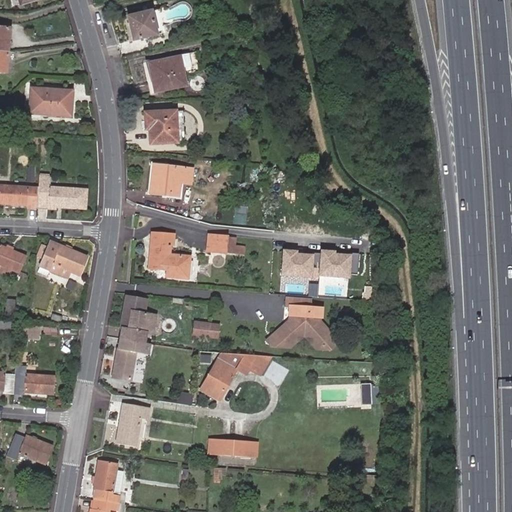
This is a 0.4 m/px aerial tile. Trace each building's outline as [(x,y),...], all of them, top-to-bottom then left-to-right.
[(21,9),(17,0),(9,0),(13,12),(21,9)] [(40,0),(17,0),(21,9),(41,3),(40,0)] [(134,41),(157,36),(152,13),(129,19),(134,41)] [(0,72),(9,73),(12,30),(0,29),(0,72)] [(154,95),(186,90),(180,59),(152,64),(156,83),(152,84),(154,95)] [(74,92),(33,90),(31,113),(72,116),(74,92)] [(149,146),(177,145),(175,114),(144,115),(144,123),(147,123),(148,132),(149,131),(149,146)] [(180,185),(183,185),(191,186),(192,171),(153,167),(149,195),(163,197),(163,193),(179,195),(180,185)] [(50,178),(40,177),(39,189),(37,209),(47,210),(48,207),(82,209),(83,191),(49,188),(50,178)] [(27,208),(37,209),(39,189),(28,188),(28,187),(0,184),(0,202),(27,205),(27,208)] [(181,201),(183,185),(180,185),(179,195),(163,193),(163,197),(163,198),(181,201)] [(149,259),(148,270),(162,271),(164,272),(163,279),(185,281),(187,258),(167,256),(168,246),(171,247),(173,236),(150,234),(149,245),(147,245),(146,255),(151,255),(151,260),(149,259)] [(233,241),(226,240),(207,238),(205,255),(225,257),(241,258),(242,249),(232,248),(233,241)] [(0,275),(3,277),(6,269),(14,272),(21,274),(27,257),(0,246),(0,245),(0,275)] [(52,264),(71,272),(80,276),(86,259),(59,248),(58,249),(49,245),(47,251),(41,248),(36,259),(43,262),(40,269),(49,272),(52,264)] [(297,251),(282,250),(281,277),(312,279),(313,254),(297,253),(297,251)] [(336,251),(320,250),(319,277),(350,279),(351,255),(335,254),(336,251)] [(68,279),(71,272),(52,264),(49,272),(68,279)] [(45,280),(49,272),(40,269),(38,268),(35,276),(45,280)] [(6,269),(3,277),(11,280),(14,272),(6,269)] [(121,340),(143,343),(144,338),(152,339),(155,318),(142,316),(145,300),(127,297),(122,329),(123,330),(121,340)] [(285,318),(295,318),(295,325),(292,328),(288,324),(267,343),(271,349),(289,350),(304,337),(315,351),(318,348),(326,348),(328,351),(337,344),(317,320),(320,320),(321,311),(310,311),(310,302),(284,300),(284,309),(285,309),(285,318)] [(11,325),(0,323),(0,331),(11,332),(11,325)] [(209,342),(211,327),(193,325),(191,339),(209,342)] [(217,328),(211,327),(209,342),(216,342),(217,328)] [(142,353),(143,343),(121,340),(120,350),(118,349),(113,377),(131,380),(136,353),(142,353)] [(202,391),(221,402),(237,374),(247,379),(250,375),(259,380),(271,360),(218,357),(216,361),(218,363),(202,391)] [(16,377),(14,397),(24,398),(24,396),(53,399),(55,379),(26,377),(26,369),(17,368),(16,377)] [(4,396),(14,397),(16,377),(6,377),(6,375),(0,374),(0,394),(5,395),(4,396)] [(363,389),(363,405),(373,405),(373,389),(363,389)] [(121,416),(116,444),(134,447),(139,418),(144,419),(146,409),(124,406),(123,416),(121,416)] [(26,437),(16,433),(7,454),(17,458),(19,453),(45,464),(53,448),(27,436),(26,437)] [(211,442),(211,457),(257,460),(258,445),(211,442)] [(95,491),(94,501),(117,505),(118,497),(119,495),(112,494),(117,465),(99,461),(94,490),(95,491)] [(117,505),(94,501),(92,510),(90,510),(90,511),(121,511),(123,505),(117,505)]
